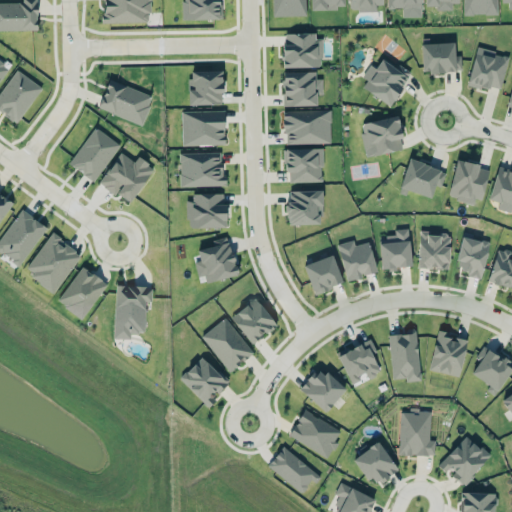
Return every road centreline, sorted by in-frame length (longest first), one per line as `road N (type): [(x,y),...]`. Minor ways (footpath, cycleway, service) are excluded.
road 1 (residential): [(250,0),(256,229),(275,278),(312,334)]
road 2 (residential): [(511,325),(449,301),(391,300),(359,309),(292,351),(250,423)]
road 3 (residential): [(18,167),(69,87),(68,0)]
road 4 (residential): [(70,48),(251,45)]
road 5 (residential): [(0,153),(116,241)]
